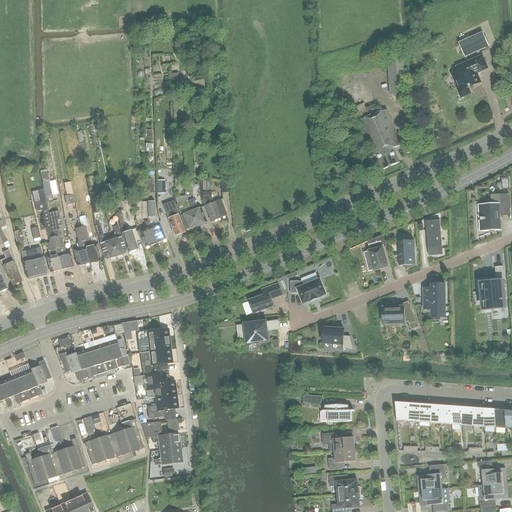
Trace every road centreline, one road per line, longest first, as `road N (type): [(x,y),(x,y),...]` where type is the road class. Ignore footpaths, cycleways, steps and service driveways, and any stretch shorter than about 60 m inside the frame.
road 1 (residential): [(168,280),(511,132)]
road 2 (residential): [(303,323),(511,238)]
road 3 (residential): [(168,280),(189,435)]
road 4 (residential): [(35,311),(168,280)]
road 5 (residential): [(511,398),(385,394)]
